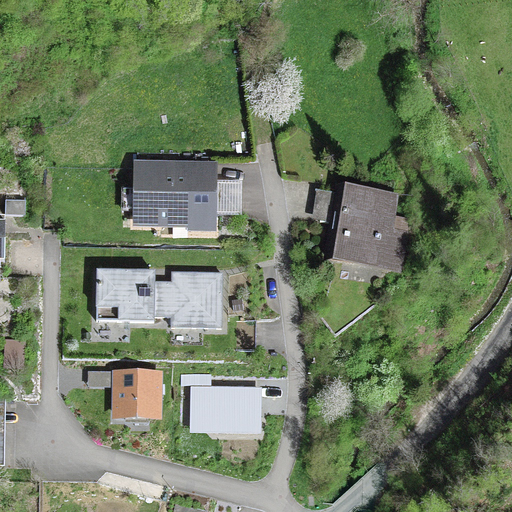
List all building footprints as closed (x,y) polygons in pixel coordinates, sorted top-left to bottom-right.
[(222,169),(136,167),(136,235),(220,237),(222,169)] [(414,201),(350,191),(338,269),(404,275),(414,201)] [(11,220),(0,220),(0,270),(10,271),(11,220)] [(101,274),(100,333),(231,334),(230,276),(101,274)] [(167,375),(113,374),(111,427),(167,428),(167,375)] [(0,450),(28,450),(28,385),(0,385),(0,450)]
